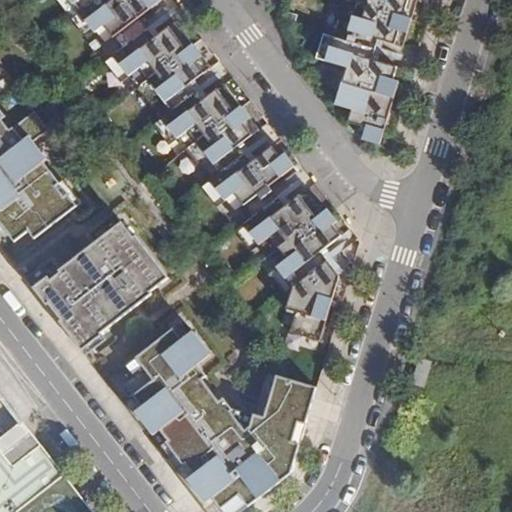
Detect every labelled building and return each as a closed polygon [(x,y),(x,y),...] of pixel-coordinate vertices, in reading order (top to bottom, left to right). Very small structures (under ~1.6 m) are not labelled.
[(320,341),(339,276),(321,252),(341,236),(332,224),(337,221),(327,209),(323,212),(305,189),(285,205),(269,185),(295,165),(285,153),(280,157),(272,146),(256,158),(251,162),(238,146),(243,142),(259,129),(224,84),(208,96),(203,100),(190,83),(195,80),(211,67),(175,21),(155,38),(139,17),(161,0),(66,0),(93,34),(102,27),(120,50),(111,57),(225,201),(234,194),(252,217),(243,224),(268,256),(279,248),(288,259),(277,267),(293,288),(285,294),(289,300),(286,309),(296,312),(290,332),(320,341)] [(344,0),(334,37),(326,61),(347,68),(336,105),(352,110),(348,122),(366,127),(362,140),(380,145),(399,81),(393,80),(397,67),(372,60),(377,40),(403,47),(416,0),(344,0)] [(323,33),(316,57),(326,61),(334,37),(323,33)] [(0,223),(14,242),(29,231),(34,239),(78,206),(68,194),(65,197),(56,186),(60,184),(44,162),(30,144),(34,141),(49,130),(35,111),(10,130),(2,120),(0,121),(0,66),(0,67),(0,66),(0,223)] [(190,83),(203,100),(208,96),(195,80),(190,83)] [(34,141),(30,144),(44,162),(48,159),(34,141)] [(238,146),(251,162),(256,158),(243,142),(238,146)] [(59,271),(61,273),(51,280),(48,277),(33,288),(47,306),(49,304),(62,320),(60,322),(82,351),(103,335),(102,334),(152,294),(151,292),(169,278),(136,236),(134,237),(122,222),(59,271)] [(277,267),(269,274),(285,294),(293,288),(277,267)] [(317,388),(270,374),(254,415),(243,423),(232,410),(223,399),(220,401),(203,380),(207,376),(198,365),(211,354),(193,331),(188,335),(180,324),(126,365),(135,377),(125,385),(142,407),(135,412),(153,436),(160,430),(169,441),(158,449),(168,461),(171,458),(179,469),(176,471),(207,511),(242,511),(291,474),(317,388)] [(243,423),(254,415),(235,408),(232,410),(243,423)] [(14,462),(0,444),(0,511),(94,511),(40,442),(14,462)]
